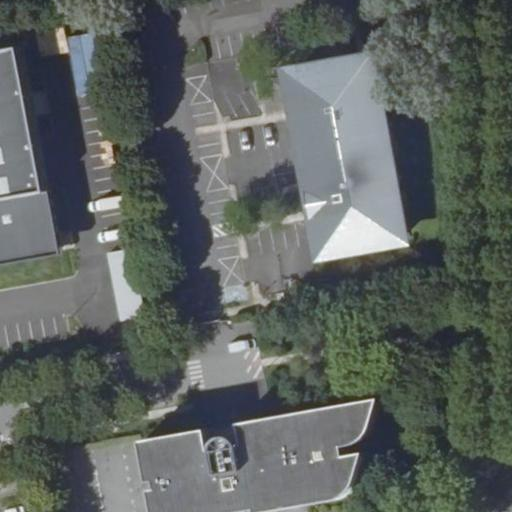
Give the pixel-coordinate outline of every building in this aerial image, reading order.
[(32,42),(0,48),(0,274),(71,262),(32,42)] [(397,230),(410,227),(382,60),(377,60),(375,55),(297,70),(298,75),(292,75),(320,243),(333,241),(335,254),(351,251),(352,257),(362,254),(360,249),(374,247),(375,252),(385,250),(384,246),(399,243),(397,230)] [(413,241),(410,227),(397,230),(399,243),(413,241)] [(333,241),(320,243),(322,256),(335,254),(333,241)] [(131,248),(106,253),(119,323),(144,318),(131,248)] [(123,328),(126,342),(152,337),(149,324),(123,328)] [(207,429),(143,439),(150,479),(157,479),(158,488),(152,489),(156,511),(228,511),(230,511),(229,511),(252,511),(252,508),(257,507),(259,511),(343,496),(350,491),(355,486),(363,452),(346,455),(344,443),(358,440),(365,436),(370,428),(375,414),(381,397),(242,422),(245,442),(211,448),(207,429)]
